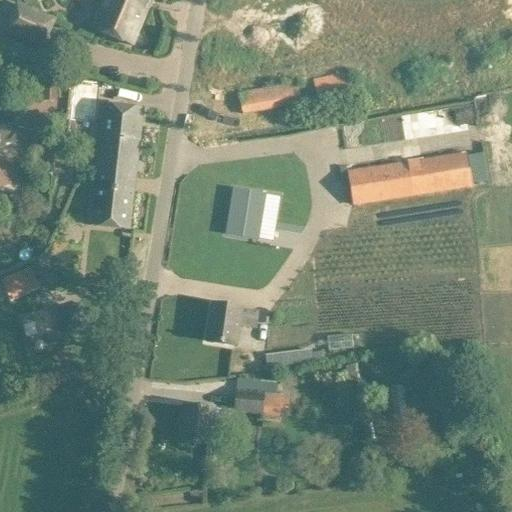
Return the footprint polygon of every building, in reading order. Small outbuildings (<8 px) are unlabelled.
[(94,30),(131,46),(150,0),(72,0),(79,2),(88,1),(88,0),(99,0),(105,2),(94,30)] [(3,29),(43,47),(54,21),(14,4),(3,29)] [(313,80),(317,100),(354,92),(350,73),(313,80)] [(72,113),(88,115),(90,94),(95,95),(96,84),(76,81),(71,109),(73,109),(72,113)] [(239,95),(242,115),(301,103),(297,83),(239,95)] [(41,100),(59,101),(60,86),(42,85),(41,100)] [(104,105),(96,174),(135,178),(142,109),(104,105)] [(0,144),(16,142),(11,112),(0,113),(0,144)] [(38,148),(42,175),(54,173),(49,146),(38,148)] [(348,173),(353,205),(474,186),(468,154),(348,173)] [(135,178),(96,174),(90,226),(129,230),(135,178)] [(234,189),(226,235),(258,240),(266,194),(234,189)] [(270,215),(310,214),(310,191),(269,192),(270,215)] [(1,281),(9,299),(38,286),(30,268),(1,281)] [(207,342),(226,345),(235,346),(239,326),(256,329),(258,313),(241,310),(241,309),(213,304),(207,342)] [(286,353),(286,366),(312,363),(310,350),(286,353)] [(345,369),(348,382),(365,379),(362,365),(345,369)] [(234,411),(266,414),(265,420),(276,422),(277,418),(278,418),(279,410),(286,411),(287,397),(280,396),(282,380),(254,382),(253,393),(236,391),(234,411)] [(184,406),(180,443),(210,446),(214,409),(184,406)]
